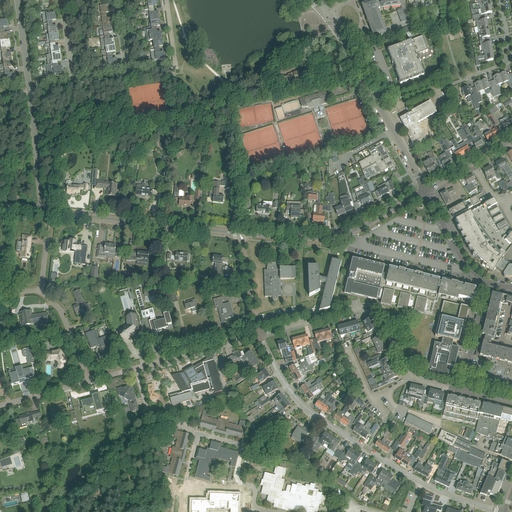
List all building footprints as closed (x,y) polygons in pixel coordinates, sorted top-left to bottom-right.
[(147,7),(144,8),(145,11),(153,10),(154,9),(154,6),(157,6),(156,0),(148,0),(149,7),(147,7)] [(372,30),(374,35),(375,38),(377,37),(384,35),(381,26),(378,18),(375,10),(377,9),(380,8),(383,8),(392,6),(401,5),(400,0),(381,0),(382,2),(378,4),(376,0),(375,0),(365,4),(362,5),(363,8),(365,13),(369,22),(372,30)] [(97,10),(97,15),(98,15),(98,17),(105,16),(106,16),(106,13),(110,13),(109,5),(104,6),(104,3),(98,4),(98,10),(97,10)] [(153,10),(145,11),(145,13),(145,14),(147,13),(147,17),(150,17),(150,20),(159,19),(159,16),(159,14),(158,14),(158,12),(154,12),(154,9),(153,10)] [(47,21),(43,22),(44,25),(51,24),(53,24),(52,21),(56,20),(55,13),(50,14),(47,14),(46,14),(47,21)] [(105,16),(98,17),(98,20),(101,20),(102,27),(112,26),(112,24),(111,22),(112,22),(111,21),(111,18),(107,19),(106,16),(105,16)] [(476,22),(477,25),(477,27),(488,25),(487,20),(482,21),(482,18),(474,19),(474,22),(476,22)] [(145,28),(143,29),(143,32),(145,31),(148,31),(157,30),(156,27),(160,26),(159,19),(150,20),(151,23),(149,24),(150,27),(147,28),(145,28)] [(51,24),(44,25),(44,28),(45,31),(49,31),(49,34),(58,33),(57,30),(58,30),(57,28),(57,26),(53,27),(53,24),(51,24)] [(102,30),(100,31),(100,34),(101,37),(108,36),(109,36),(109,33),(113,33),(112,26),(102,27),(102,30)] [(414,31),(412,26),(400,30),(402,35),(414,31)] [(148,31),(145,31),(146,34),(147,36),(146,36),(147,41),(149,41),(153,40),(162,39),(162,36),(162,34),(161,34),(161,32),(157,33),(157,30),(148,31)] [(3,31),(0,31),(0,38),(1,41),(9,40),(9,37),(9,35),(8,33),(5,33),(4,31),(3,31)] [(480,42),(486,41),(487,40),(487,37),(490,37),(489,31),(478,33),(480,42)] [(47,42),(46,42),(46,45),(55,44),(55,41),(59,40),(58,33),(49,34),(46,35),(47,42)] [(108,36),(101,37),(101,40),(102,47),(106,47),(115,46),(114,42),(114,41),(114,39),(110,39),(109,36),(108,36)] [(387,50),(386,51),(387,53),(389,53),(390,57),(389,57),(390,60),(391,60),(393,63),(392,64),(394,70),(395,70),(396,73),(396,74),(395,74),(396,77),(397,76),(399,80),(398,81),(399,83),(400,83),(400,84),(412,79),(414,78),(414,79),(424,75),(424,74),(425,74),(424,71),(423,71),(421,67),(422,67),(421,64),(420,65),(419,61),(421,60),(418,54),(418,52),(421,50),(426,48),(427,48),(427,47),(423,36),(401,44),(401,45),(399,45),(390,48),(387,49),(388,50),(387,50)] [(154,47),(150,48),(151,51),(160,50),(159,47),(163,46),(162,39),(153,40),(154,47)] [(2,48),(0,48),(0,51),(7,51),(7,48),(10,47),(9,40),(1,41),(1,45),(2,48)] [(487,44),(486,41),(480,42),(481,50),(492,49),(491,43),(487,44)] [(46,45),(44,45),(44,49),(48,48),(49,55),(61,53),(60,50),(60,48),(60,46),(56,47),(55,44),(46,45)] [(106,51),(102,51),(102,55),(103,55),(103,58),(111,57),(112,56),(112,53),(116,53),(115,46),(106,47),(106,51)] [(160,50),(151,51),(151,55),(152,58),(152,61),(156,61),(161,60),(163,60),(165,59),(164,56),(165,56),(164,54),(164,52),(160,53),(160,50)] [(7,51),(0,51),(0,58),(3,58),(3,61),(12,60),(12,57),(12,55),(11,55),(11,53),(7,54),(7,51)] [(49,55),(46,55),(48,65),(57,64),(58,64),(58,61),(61,60),(61,53),(49,55)] [(477,57),(475,57),(477,66),(480,66),(479,60),(486,59),(486,61),(494,60),(493,54),(485,56),(477,57)] [(111,57),(103,58),(104,59),(104,61),(105,68),(109,67),(118,66),(117,62),(117,61),(116,59),(113,59),(112,56),(111,57)] [(4,64),(0,64),(0,66),(0,69),(1,72),(10,71),(9,68),(13,67),(12,60),(3,61),(4,64)] [(48,65),(46,66),(48,76),(53,75),(52,72),(54,71),(55,75),(58,74),(63,74),(63,70),(63,68),(62,66),(58,67),(58,64),(57,64),(48,65)] [(297,83),(296,80),(306,77),(303,70),(293,73),(288,75),(288,76),(281,79),(285,93),(298,89),(297,84),(298,83),(297,83)] [(10,71),(1,72),(1,75),(5,75),(6,82),(15,81),(14,77),(15,77),(14,75),(14,73),(10,74),(10,71)] [(508,77),(506,72),(499,74),(503,83),(507,82),(511,90),(511,79),(511,76),(508,77)] [(497,96),(501,95),(499,85),(503,83),(499,74),(493,77),(495,82),(492,83),(497,96)] [(489,84),(487,79),(481,81),(484,91),(488,89),(493,98),(497,96),(492,83),(489,84)] [(476,89),(473,90),(475,95),(478,103),(481,102),(482,102),(481,95),(480,92),(484,91),(481,81),(474,84),(476,88),(476,89)] [(468,86),(462,88),(463,93),(462,93),(464,96),(465,96),(465,98),(468,97),(469,96),(474,105),(476,110),(480,109),(475,95),(473,90),(470,91),(469,87),(468,86)] [(299,100),(302,107),(304,108),(308,107),(310,108),(313,108),(314,108),(321,106),(322,105),(327,103),(328,100),(326,91),(305,98),(302,99),(299,100)] [(414,147),(419,145),(426,141),(417,125),(418,123),(437,113),(433,106),(430,101),(412,112),(400,119),(407,131),(406,131),(414,147)] [(433,125),(442,120),(440,116),(431,121),(433,125)] [(510,131),(511,129),(505,118),(500,121),(502,125),(505,132),(508,130),(509,131),(510,131)] [(462,125),(460,126),(462,130),(462,131),(466,137),(469,142),(470,144),(473,143),(474,146),(476,148),(483,144),(481,141),(484,139),(481,134),(477,126),(476,124),(473,125),(475,128),(473,128),(475,132),(476,132),(478,135),(477,135),(473,137),(470,134),(466,128),(465,126),(464,124),(462,125)] [(493,130),(491,127),(489,128),(490,131),(494,138),(500,135),(496,128),(493,130)] [(462,130),(458,132),(464,143),(464,144),(459,147),(461,150),(464,155),(471,151),(469,149),(472,147),(470,144),(469,142),(466,137),(462,131),(462,130)] [(488,141),(494,138),(490,131),(484,134),(488,141)] [(454,139),(451,142),(454,147),(455,150),(453,151),(454,154),(455,155),(457,159),(464,155),(461,150),(459,147),(458,146),(454,139)] [(369,150),(369,151),(372,156),(372,157),(385,150),(384,147),(383,148),(382,145),(376,148),(375,147),(369,151),(369,150)] [(385,150),(372,157),(375,162),(388,155),(385,150)] [(444,167),(451,162),(449,158),(448,156),(446,153),(441,156),(439,157),(440,161),(444,167)] [(388,155),(375,162),(376,163),(378,167),(391,160),(388,155)] [(372,156),(367,158),(376,175),(381,172),(378,167),(376,163),(375,162),(372,157),(372,156)] [(367,158),(362,161),(372,177),(376,175),(367,158)] [(378,167),(381,172),(384,170),(394,165),(391,160),(378,167)] [(428,161),(423,163),(426,168),(429,173),(436,169),(433,163),(431,160),(428,162),(428,161)] [(501,161),(496,164),(498,168),(499,170),(503,168),(506,174),(507,173),(510,179),(511,178),(511,177),(511,171),(507,163),(506,164),(503,160),(501,161)] [(362,161),(359,163),(365,178),(366,180),(372,177),(362,161)] [(491,167),(483,171),(487,178),(491,175),(492,177),(493,178),(496,176),(494,172),(493,171),(491,167)] [(476,190),(475,188),(472,183),(475,181),(471,175),(464,179),(467,183),(468,185),(465,187),(469,194),(473,192),(476,190)] [(231,188),(230,176),(224,176),(225,181),(222,182),(222,183),(212,181),(211,191),(210,191),(209,198),(213,198),(213,202),(223,204),(224,196),(219,196),(220,186),(226,187),(226,189),(231,188)] [(364,189),(355,194),(358,199),(357,200),(359,204),(360,203),(361,203),(362,205),(370,202),(369,199),(371,198),(369,194),(367,195),(367,193),(370,191),(371,191),(367,183),(366,180),(365,178),(361,180),(364,185),(362,185),(364,189)] [(66,182),(66,188),(68,188),(67,193),(68,193),(69,194),(70,194),(71,194),(72,194),(72,192),(75,192),(76,193),(77,193),(78,193),(79,193),(80,189),(83,190),(83,191),(87,191),(88,187),(88,185),(84,184),(83,187),(80,187),(71,186),(71,183),(70,181),(68,181),(66,182)] [(96,182),(96,187),(101,188),(101,187),(103,187),(105,187),(106,187),(106,188),(108,189),(107,195),(114,196),(115,189),(117,189),(117,184),(109,183),(108,183),(106,183),(105,183),(106,182),(96,181),(96,182)] [(392,191),(395,189),(391,181),(388,182),(388,183),(383,185),(384,188),(379,190),(375,192),(378,198),(382,197),(382,196),(386,194),(389,193),(388,191),(391,190),(392,191)] [(504,182),(499,185),(500,186),(502,190),(503,192),(509,191),(504,182)] [(146,189),(146,184),(143,183),(143,186),(137,185),(136,197),(145,198),(145,197),(151,197),(152,192),(152,190),(146,189)] [(174,193),(173,200),(180,201),(179,205),(190,206),(191,202),(193,202),(193,197),(187,196),(187,199),(180,199),(180,197),(179,197),(179,194),(180,187),(175,186),(174,193)] [(447,191),(441,194),(446,205),(451,203),(453,202),(449,196),(456,193),(456,192),(453,188),(447,191)] [(314,193),(314,191),(307,193),(308,195),(308,200),(318,201),(317,206),(316,214),(314,213),(313,221),(318,222),(320,206),(320,192),(320,191),(314,193)] [(474,206),(480,202),(477,195),(470,199),(474,206)] [(347,200),(340,202),(341,204),(342,204),(345,213),(352,210),(351,208),(351,206),(353,206),(351,200),(351,199),(350,196),(347,197),(346,197),(347,200)] [(482,206),(455,221),(457,224),(459,227),(457,229),(459,232),(461,231),(463,234),(460,235),(463,239),(465,238),(466,240),(464,242),(466,245),(468,244),(470,247),(468,248),(470,252),(472,251),(473,252),(475,254),(473,256),(475,259),(477,258),(480,261),(483,264),(484,264),(482,266),(485,269),(486,268),(488,270),(489,271),(492,272),(493,273),(493,272),(495,269),(496,269),(511,246),(511,232),(511,233),(500,213),(501,212),(497,204),(494,199),(493,200),(482,206)] [(272,206),(273,202),(266,202),(266,204),(263,203),(263,205),(257,205),(256,212),(263,213),(263,214),(269,214),(270,206),(272,206)] [(468,207),(465,202),(457,206),(461,213),(469,209),(473,207),(472,206),(472,207),(471,205),(468,207)] [(287,204),(287,208),(291,208),(292,208),(292,210),(291,210),(291,211),(291,218),(300,218),(300,217),(301,211),(301,210),(301,205),(301,204),(301,203),(291,203),(287,203),(287,204)] [(338,216),(345,213),(342,204),(341,204),(338,206),(339,208),(335,209),(338,216)] [(453,217),(461,213),(457,206),(450,210),(453,217)] [(20,257),(25,258),(30,259),(30,258),(31,254),(29,253),(31,236),(23,235),(22,242),(17,242),(16,253),(21,254),(20,257)] [(63,246),(63,251),(68,251),(69,252),(69,251),(70,251),(70,248),(76,249),(75,250),(75,252),(76,252),(75,257),(75,263),(82,264),(82,265),(85,265),(86,259),(86,255),(87,253),(87,252),(80,251),(81,246),(81,244),(77,243),(77,241),(70,240),(70,242),(65,242),(65,246),(63,246)] [(98,252),(97,257),(105,258),(105,253),(115,254),(114,257),(121,257),(121,254),(115,253),(116,245),(106,244),(105,247),(102,247),(102,246),(98,246),(98,252)] [(511,246),(496,269),(504,274),(503,275),(503,276),(503,277),(504,277),(504,278),(505,278),(506,278),(511,278),(511,246)] [(128,247),(127,256),(127,259),(126,259),(126,261),(131,261),(137,261),(137,262),(148,263),(149,253),(138,252),(132,251),(132,247),(128,247)] [(168,253),(167,260),(171,260),(171,259),(175,260),(175,261),(182,261),(187,262),(189,262),(190,254),(188,254),(188,253),(183,253),(183,254),(176,253),(176,254),(175,254),(175,257),(171,256),(171,254),(168,253)] [(213,261),(213,263),(215,263),(214,271),(216,270),(216,274),(216,278),(218,278),(223,277),(223,273),(223,270),(222,264),(223,257),(214,256),(213,261)] [(328,275),(327,280),(320,278),(319,266),(308,267),(309,281),(309,297),(319,291),(320,291),(320,283),(326,284),(319,312),(321,311),(330,309),(334,293),(337,278),(341,262),(332,260),(328,275)] [(359,261),(356,260),(356,261),(353,260),(351,269),(350,269),(349,274),(356,276),(357,270),(359,261)] [(365,272),(368,263),(359,261),(357,270),(365,272)] [(277,270),(277,268),(277,267),(276,266),(276,265),(275,265),(276,264),(275,264),(274,263),(273,263),(272,263),(271,263),(270,263),(269,264),(268,264),(268,265),(268,266),(267,267),(267,268),(267,270),(264,270),(265,297),(272,297),(272,298),(273,299),(274,300),(275,300),(276,300),(277,300),(277,299),(278,299),(278,298),(278,297),(281,296),(281,279),(296,279),(296,267),(280,268),(280,270),(277,270)] [(373,274),(376,264),(368,263),(365,272),(373,274)] [(382,276),(384,268),(385,266),(376,264),(373,274),(382,276)] [(439,279),(391,267),(391,268),(389,267),(389,269),(384,268),(382,276),(380,287),(377,299),(382,300),(381,304),(391,307),(391,304),(398,306),(397,308),(407,311),(408,308),(414,310),(414,312),(424,315),(425,312),(432,314),(435,302),(437,302),(439,296),(458,301),(458,298),(473,301),(475,289),(476,289),(469,287),(469,286),(458,284),(451,282),(442,280),(442,282),(440,281),(440,279),(439,279)] [(66,271),(68,283),(80,281),(79,277),(84,276),(83,271),(78,272),(78,269),(66,271)] [(349,274),(349,277),(349,278),(349,279),(355,281),(363,283),(371,285),(380,287),(382,276),(373,274),(365,272),(357,270),(356,276),(349,274)] [(345,291),(344,294),(347,294),(350,295),(351,295),(351,294),(352,293),(355,281),(349,279),(348,279),(348,280),(347,282),(345,291)] [(355,281),(352,293),(355,294),(355,295),(359,296),(363,283),(355,281)] [(368,298),(368,297),(371,285),(363,283),(359,296),(368,298)] [(371,285),(368,297),(372,298),(372,299),(377,300),(377,299),(380,287),(371,285)] [(83,302),(80,294),(79,290),(73,293),(75,296),(76,296),(78,301),(76,302),(77,305),(73,307),(76,312),(79,311),(80,311),(83,309),(86,317),(93,314),(91,311),(92,310),(89,303),(85,305),(84,302),(83,302)] [(499,303),(501,295),(492,293),(491,298),(492,299),(492,301),(499,303)] [(501,295),(499,303),(502,303),(503,304),(508,305),(508,303),(511,303),(511,297),(510,297),(508,297),(501,295)] [(223,304),(222,301),(224,301),(223,297),(213,299),(216,309),(218,308),(221,320),(234,317),(230,302),(223,304)] [(189,301),(184,303),(185,305),(185,306),(186,310),(189,310),(192,309),(193,312),(198,311),(197,306),(195,299),(189,301)] [(500,310),(502,303),(499,303),(492,301),(491,304),(490,304),(489,307),(489,308),(500,310)] [(435,336),(443,338),(441,344),(452,347),(452,346),(453,341),(461,343),(469,308),(460,306),(444,302),(435,336)] [(499,317),(500,310),(489,308),(488,311),(489,312),(488,315),(499,317)] [(31,311),(21,312),(21,315),(23,326),(33,324),(43,322),(48,322),(47,313),(43,314),(41,314),(38,315),(34,315),(34,317),(32,317),(31,316),(31,311)] [(151,320),(149,321),(152,333),(153,333),(152,334),(158,332),(157,332),(157,329),(159,329),(160,329),(161,329),(161,328),(162,328),(168,326),(167,326),(167,325),(172,324),(169,312),(166,313),(164,314),(165,318),(165,320),(157,322),(156,319),(155,319),(154,318),(155,318),(155,315),(154,314),(150,315),(150,317),(151,320)] [(128,325),(119,332),(121,335),(120,335),(123,339),(124,338),(125,339),(129,336),(134,334),(134,333),(136,332),(137,332),(140,330),(136,315),(132,317),(132,318),(127,320),(128,325)] [(497,324),(499,317),(488,315),(488,318),(486,318),(486,321),(485,321),(497,324)] [(371,332),(373,331),(377,329),(376,327),(377,326),(375,320),(373,320),(372,318),(363,322),(368,333),(369,332),(371,332)] [(495,331),(497,324),(485,321),(485,325),(486,325),(485,328),(495,331)] [(482,334),(482,335),(483,336),(485,336),(485,337),(485,338),(484,341),(491,343),(492,340),(493,340),(495,331),(485,328),(484,328),(483,332),(483,333),(483,334),(482,334)] [(332,339),(331,334),(329,329),(322,331),(325,341),(332,339)] [(96,330),(86,334),(91,349),(99,346),(99,347),(100,348),(102,356),(103,357),(106,355),(108,359),(111,357),(112,357),(110,353),(109,349),(107,344),(108,343),(106,336),(100,339),(99,339),(96,330)] [(315,333),(317,343),(325,341),(322,331),(315,333)] [(307,335),(300,337),(302,347),(310,345),(310,346),(309,346),(311,355),(314,354),(316,353),(314,345),(312,340),(309,341),(308,341),(307,335)] [(302,347),(300,337),(292,339),(295,349),(302,347)] [(376,339),(373,340),(374,343),(376,347),(383,344),(383,343),(383,344),(382,340),(380,337),(376,339)] [(294,361),(291,352),(289,344),(286,344),(285,341),(277,343),(278,344),(277,344),(278,347),(280,351),(285,349),(288,357),(285,358),(286,363),(294,361)] [(511,348),(491,343),(484,341),(483,341),(482,344),(480,344),(477,355),(496,359),(497,358),(498,359),(500,359),(500,360),(508,362),(511,363),(511,348)] [(428,371),(428,373),(448,377),(449,371),(446,370),(447,366),(455,368),(459,352),(459,348),(452,347),(441,344),(435,343),(433,348),(433,349),(434,349),(435,350),(436,350),(432,367),(431,367),(429,366),(428,371)] [(383,344),(376,347),(378,350),(379,354),(382,352),(386,350),(385,347),(383,344)] [(10,372),(9,372),(13,385),(19,383),(20,383),(19,380),(25,379),(25,380),(26,380),(29,379),(32,378),(31,374),(34,373),(32,364),(34,363),(33,359),(36,358),(34,351),(33,347),(30,348),(23,350),(25,357),(26,357),(28,365),(15,368),(16,371),(10,372)] [(51,352),(46,352),(47,358),(47,359),(47,361),(51,361),(51,360),(52,360),(56,361),(58,364),(58,365),(57,365),(58,366),(58,367),(59,367),(59,368),(60,368),(61,369),(62,369),(62,368),(63,368),(64,367),(64,366),(64,365),(64,364),(67,363),(66,358),(65,359),(65,358),(64,358),(63,356),(63,354),(62,352),(61,351),(60,351),(60,350),(59,351),(58,351),(57,352),(56,352),(51,352)] [(238,353),(236,350),(233,352),(234,355),(227,358),(229,363),(230,362),(242,356),(240,352),(238,353)] [(245,365),(255,357),(251,351),(241,359),(245,365)] [(293,365),(289,368),(293,374),(298,371),(309,365),(309,366),(317,362),(318,361),(317,359),(316,359),(314,354),(311,355),(309,356),(305,357),(306,361),(299,365),(299,366),(296,368),(295,365),(295,364),(293,365)] [(182,392),(170,395),(172,405),(192,400),(191,396),(195,395),(195,394),(199,392),(210,390),(210,392),(214,391),(215,393),(222,391),(216,366),(214,361),(213,358),(213,357),(212,356),(206,360),(204,361),(193,367),(193,366),(184,372),(182,373),(180,374),(173,376),(172,376),(182,392)] [(245,365),(244,365),(245,366),(247,369),(250,367),(252,369),(254,367),(255,366),(259,363),(255,357),(250,361),(245,365)] [(389,357),(380,362),(381,364),(382,364),(384,368),(392,364),(392,363),(390,359),(389,357)] [(298,371),(293,374),(296,381),(298,380),(301,379),(301,378),(302,380),(304,379),(306,378),(304,373),(306,372),(309,371),(312,371),(313,367),(318,364),(319,366),(326,362),(324,359),(317,362),(309,366),(309,365),(298,371)] [(372,362),(367,364),(368,366),(368,367),(369,368),(369,369),(379,364),(377,359),(372,362)] [(384,375),(387,374),(395,370),(392,364),(384,368),(379,369),(383,373),(384,375)] [(259,375),(255,377),(258,381),(260,384),(266,380),(270,377),(265,370),(264,371),(264,370),(261,372),(261,373),(259,375)] [(379,388),(394,382),(392,379),(398,376),(395,370),(387,374),(384,375),(385,379),(384,380),(384,382),(377,385),(379,388)] [(247,371),(236,379),(238,383),(249,375),(247,371)] [(340,384),(345,380),(341,376),(337,381),(340,384)] [(274,382),(263,388),(267,395),(278,389),(274,382)] [(301,388),(300,389),(301,391),(302,391),(304,393),(305,394),(319,384),(317,382),(311,385),(309,382),(307,383),(305,384),(305,385),(302,387),(300,388),(301,388)] [(320,391),(323,389),(322,387),(324,386),(321,383),(319,384),(305,394),(309,400),(314,397),(312,394),(319,389),(320,391)] [(406,390),(404,399),(408,400),(408,397),(412,398),(415,399),(416,396),(418,387),(414,386),(411,385),(410,388),(410,391),(406,390)] [(132,388),(130,388),(131,386),(130,386),(118,389),(120,396),(128,401),(129,400),(132,412),(139,410),(136,401),(132,388)] [(416,396),(415,399),(418,399),(421,400),(421,403),(421,406),(423,406),(424,404),(426,395),(423,394),(423,393),(424,390),(424,389),(422,389),(422,388),(418,387),(416,396)] [(426,395),(424,404),(427,405),(428,402),(429,398),(435,400),(437,392),(433,391),(433,390),(430,390),(430,393),(429,396),(426,395)] [(435,400),(434,404),(440,405),(440,409),(443,409),(444,406),(444,404),(445,400),(442,399),(442,398),(443,394),(441,394),(441,393),(437,392),(435,400)] [(93,398),(81,401),(83,409),(84,409),(86,413),(96,410),(99,410),(101,409),(104,408),(105,410),(105,411),(112,409),(109,401),(106,402),(103,394),(101,395),(98,395),(97,396),(96,396),(95,397),(96,398),(93,398)] [(275,404),(277,406),(285,400),(281,394),(275,398),(272,401),(271,402),(273,404),(275,403),(275,404)] [(318,402),(315,406),(321,410),(324,405),(327,402),(328,399),(330,397),(332,396),(330,394),(329,394),(326,394),(326,397),(324,400),(320,398),(318,401),(318,402)] [(444,412),(443,416),(449,417),(450,413),(448,413),(450,407),(454,408),(456,397),(452,396),(452,395),(448,394),(448,395),(448,396),(447,400),(446,405),(445,406),(444,412)] [(352,404),(352,405),(354,407),(357,403),(362,407),(364,404),(362,401),(358,396),(356,398),(354,401),(352,404)] [(324,405),(321,410),(328,414),(330,410),(331,409),(330,409),(331,408),(335,410),(338,407),(334,404),(336,401),(330,397),(328,399),(327,402),(324,405)] [(450,407),(448,413),(450,413),(449,417),(451,418),(459,420),(464,399),(456,397),(454,408),(450,407)] [(467,422),(472,401),(464,399),(459,420),(467,422)] [(277,406),(278,408),(279,410),(280,412),(281,413),(284,411),(290,406),(285,400),(277,406)] [(472,401),(467,422),(475,424),(476,419),(477,420),(479,415),(477,415),(480,404),(480,403),(472,401)] [(51,409),(50,409),(51,412),(50,412),(51,416),(52,416),(53,418),(54,423),(61,422),(68,420),(67,414),(66,413),(64,404),(63,404),(63,405),(55,407),(54,407),(54,408),(51,409)] [(477,427),(476,432),(486,436),(490,417),(493,406),(483,404),(480,414),(479,420),(477,427)] [(337,414),(334,419),(340,423),(345,416),(347,412),(350,408),(348,407),(346,406),(341,413),(338,411),(337,413),(337,414)] [(490,417),(486,436),(491,438),(493,433),(496,434),(498,427),(500,422),(500,419),(501,415),(503,408),(502,409),(499,408),(500,408),(493,406),(490,417)] [(501,415),(500,419),(511,422),(511,421),(511,410),(503,408),(501,415)] [(75,411),(68,413),(70,420),(71,420),(76,419),(77,419),(76,416),(75,413),(75,411)] [(20,419),(16,420),(18,429),(22,428),(21,425),(26,423),(33,422),(33,419),(34,418),(35,419),(38,418),(38,417),(36,412),(32,414),(31,413),(29,414),(26,415),(19,417),(20,419)] [(242,438),(246,421),(241,420),(239,425),(229,423),(230,420),(219,418),(218,420),(208,417),(209,413),(204,412),(200,427),(242,438)] [(356,426),(356,427),(353,431),(359,435),(363,430),(365,427),(359,423),(363,416),(360,414),(355,420),(353,424),(356,426)] [(430,435),(434,426),(409,414),(405,422),(430,435)] [(250,424),(255,421),(251,415),(246,418),(250,424)] [(270,424),(277,418),(275,415),(267,421),(270,424)] [(345,416),(340,423),(347,427),(350,422),(352,423),(355,419),(350,416),(348,418),(345,416)] [(291,420),(289,423),(295,427),(297,429),(292,436),(302,443),(303,442),(305,440),(304,440),(305,438),(308,434),(311,430),(314,426),(314,425),(308,422),(304,429),(303,430),(298,427),(299,425),(291,420)] [(280,423),(271,430),(275,434),(283,427),(280,423)] [(363,430),(359,435),(366,439),(369,435),(372,437),(373,435),(374,433),(375,431),(376,431),(373,429),(371,431),(368,429),(365,427),(363,430)] [(498,427),(496,434),(499,435),(506,438),(507,431),(508,429),(498,427)] [(385,445),(389,437),(393,431),(389,428),(383,436),(384,437),(381,442),(378,440),(375,445),(381,450),(385,445)] [(467,428),(463,437),(469,439),(472,440),(475,433),(472,432),(473,431),(467,428)] [(131,441),(140,434),(135,429),(127,436),(131,441)] [(469,453),(471,447),(472,444),(442,430),(438,438),(469,453)] [(318,437),(311,447),(317,451),(320,447),(322,444),(323,445),(324,444),(329,447),(335,439),(333,437),(325,432),(322,437),(321,439),(318,437)] [(491,438),(490,439),(494,440),(494,439),(494,437),(497,439),(502,440),(507,442),(505,447),(511,449),(511,440),(509,439),(506,438),(499,435),(496,434),(493,433),(491,438)] [(176,435),(170,455),(172,456),(171,461),(183,465),(185,456),(188,458),(189,454),(202,458),(196,479),(214,484),(215,482),(220,483),(223,471),(219,470),(220,466),(217,465),(219,454),(204,450),(205,446),(208,447),(209,443),(176,435)] [(406,443),(409,438),(405,435),(400,442),(398,445),(402,447),(405,442),(406,443)] [(329,447),(328,449),(335,453),(336,451),(339,446),(338,446),(340,442),(335,439),(329,447)] [(385,445),(381,450),(388,454),(390,450),(391,449),(388,447),(392,441),(388,439),(385,445)] [(493,442),(491,446),(511,454),(511,449),(505,447),(493,442)] [(421,452),(418,457),(422,459),(427,450),(426,450),(428,447),(426,446),(425,446),(423,450),(421,452)] [(511,461),(511,460),(511,454),(491,446),(489,451),(511,461)] [(339,460),(338,461),(341,463),(342,461),(343,461),(345,461),(346,460),(349,462),(355,452),(350,449),(347,453),(347,454),(344,452),(343,453),(339,460)] [(338,450),(334,457),(339,460),(343,453),(338,450)] [(406,454),(400,450),(394,458),(401,462),(406,454)] [(413,457),(417,459),(418,457),(421,452),(418,450),(413,457)] [(458,450),(454,457),(457,459),(457,458),(464,461),(467,454),(460,451),(458,450)] [(349,462),(347,465),(352,469),(351,471),(354,473),(358,467),(355,465),(356,463),(356,462),(358,460),(361,456),(355,452),(349,462)] [(19,454),(13,456),(17,470),(23,468),(19,454)] [(406,454),(401,462),(407,466),(410,462),(412,459),(406,454)] [(467,454),(464,461),(475,466),(475,467),(480,469),(480,468),(481,466),(483,460),(467,454)] [(437,476),(435,481),(442,484),(444,479),(447,473),(442,471),(443,467),(448,458),(444,456),(440,463),(440,464),(439,463),(438,466),(437,468),(439,469),(436,475),(437,476)] [(487,459),(485,464),(489,466),(506,474),(508,469),(510,464),(508,463),(506,463),(505,462),(503,461),(493,457),(492,459),(489,458),(488,460),(487,459)] [(10,458),(0,461),(2,467),(7,466),(8,466),(12,464),(11,459),(10,458)] [(354,473),(352,476),(355,477),(357,475),(359,472),(361,474),(363,471),(366,473),(367,471),(368,470),(367,470),(372,463),(366,460),(364,464),(363,466),(360,464),(359,465),(358,467),(354,473)] [(421,474),(425,467),(420,465),(421,463),(419,461),(414,470),(421,474)] [(425,467),(421,474),(428,478),(429,475),(432,477),(434,474),(437,468),(438,466),(435,465),(428,461),(426,465),(425,467)] [(372,463),(367,470),(368,470),(370,472),(370,473),(372,474),(372,473),(373,473),(374,471),(377,467),(372,463)] [(502,483),(506,474),(489,466),(485,464),(484,467),(485,467),(482,474),(502,483)] [(261,484),(260,485),(260,486),(261,485),(261,484),(264,485),(263,486),(261,493),(269,495),(267,502),(274,504),(276,500),(281,501),(280,504),(283,505),(282,509),(287,511),(288,511),(289,509),(292,510),(293,510),(293,509),(295,509),(295,511),(297,511),(300,511),(317,511),(319,505),(324,506),(326,497),(322,496),(322,494),(318,492),(319,490),(314,489),(315,485),(312,484),(311,484),(310,486),(306,485),(305,487),(301,486),(302,485),(297,484),(297,486),(292,485),(292,486),(291,486),(288,485),(286,492),(284,491),(283,492),(281,492),(285,480),(281,479),(282,476),(284,476),(286,469),(276,466),(274,474),(275,474),(275,475),(270,474),(265,473),(263,480),(262,480),(261,484)] [(377,480),(382,483),(388,474),(383,470),(378,477),(377,480)] [(444,479),(442,484),(449,488),(451,482),(453,479),(454,476),(447,473),(444,479)] [(388,474),(382,483),(386,486),(384,488),(392,493),(394,490),(395,490),(396,491),(400,485),(396,482),(392,479),(393,477),(388,474)] [(480,479),(477,489),(479,489),(479,490),(479,489),(482,490),(480,494),(481,495),(486,496),(488,493),(490,494),(490,495),(496,497),(498,493),(501,486),(502,483),(482,474),(480,479)] [(371,476),(364,486),(367,488),(374,478),(371,476)] [(374,478),(367,488),(370,490),(374,484),(377,480),(374,478)] [(458,485),(456,490),(464,492),(471,495),(473,490),(473,489),(472,489),(473,488),(477,489),(480,479),(477,478),(474,486),(474,485),(473,485),(470,484),(469,484),(467,484),(464,483),(464,482),(463,482),(460,481),(459,484),(458,484),(458,485)] [(28,493),(22,494),(22,496),(22,497),(26,496),(27,501),(28,501),(30,500),(28,493)] [(208,511),(209,509),(222,509),(222,510),(232,510),(231,511),(239,511),(240,495),(211,494),(211,501),(193,501),(193,511),(192,511),(208,511)] [(423,509),(422,511),(436,511),(437,510),(441,511),(442,507),(434,504),(433,506),(430,505),(431,503),(432,499),(429,498),(429,497),(425,495),(422,506),(426,507),(425,508),(425,510),(423,509)] [(14,501),(16,505),(23,501),(21,496),(15,498),(16,500),(14,501)]
